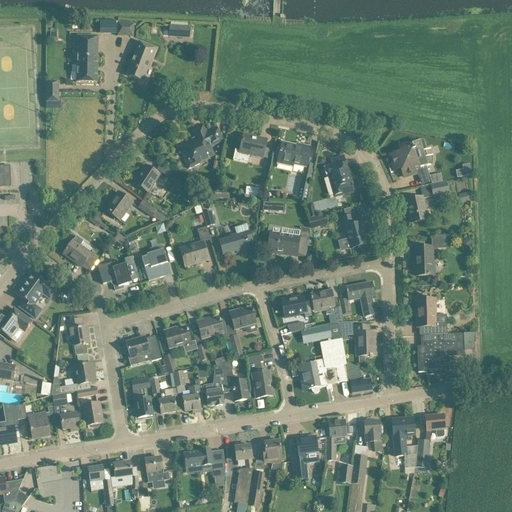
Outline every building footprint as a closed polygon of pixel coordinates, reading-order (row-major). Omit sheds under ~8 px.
[(134,25),(118,23),(117,36),(133,37),(134,25)] [(189,39),(190,27),(177,27),(176,38),(189,39)] [(97,83),(97,37),(74,36),(74,65),(76,65),(76,83),(97,83)] [(139,42),(126,76),(143,82),(156,49),(139,42)] [(58,82),(46,82),(47,102),(59,102),(58,82)] [(213,145),(222,141),(217,128),(207,133),(204,127),(194,132),(199,142),(183,149),(191,165),(211,155),(207,148),(213,145)] [(263,158),(265,149),(267,141),(243,136),(240,151),(236,151),(236,150),(235,150),(233,160),(249,163),(250,156),(263,158)] [(404,178),(414,175),(416,174),(415,170),(428,166),(420,141),(400,148),(401,152),(391,156),(395,168),(400,166),(404,178)] [(314,165),(313,165),(306,164),(309,150),(282,144),(277,165),(292,169),(293,165),(304,168),(298,198),(292,196),(291,201),(305,204),(311,177),(314,165)] [(327,179),(324,180),(328,195),(335,193),(336,195),(342,193),(352,190),(345,165),(343,156),(330,160),(332,165),(324,168),(327,179)] [(0,188),(11,188),(10,166),(0,166),(0,188)] [(160,176),(154,171),(145,166),(133,184),(149,194),(160,176)] [(181,186),(185,179),(173,171),(168,178),(181,186)] [(432,187),(435,199),(449,195),(446,183),(432,187)] [(265,194),(265,198),(268,200),(272,200),(274,198),(274,194),(271,191),(267,192),(265,194)] [(132,203),(126,199),(118,193),(105,211),(120,221),(132,203)] [(461,196),(463,203),(471,201),(470,194),(461,196)] [(411,224),(421,222),(427,220),(423,198),(406,201),(411,224)] [(153,218),(157,212),(143,202),(139,208),(153,218)] [(313,203),(305,205),(308,219),(316,217),(313,203)] [(207,227),(215,225),(211,211),(203,214),(207,227)] [(308,219),(311,229),(327,225),(325,215),(316,217),(308,219)] [(346,231),(348,239),(351,249),(367,244),(361,223),(354,225),(351,216),(338,220),(341,232),(346,231)] [(253,242),(251,235),(250,235),(248,225),(235,228),(236,235),(233,236),(233,238),(219,242),(223,255),(239,250),(240,251),(249,249),(247,243),(253,242)] [(210,239),(207,229),(207,228),(197,230),(200,241),(210,239)] [(300,228),(300,232),(271,228),(269,243),(267,253),(297,257),(298,245),(307,247),(308,240),(311,241),(309,229),(300,228)] [(119,233),(116,237),(114,241),(121,246),(126,239),(119,233)] [(136,235),(126,239),(129,246),(130,246),(136,243),(135,241),(138,240),(136,235)] [(433,276),(432,250),(447,249),(446,240),(446,237),(432,238),(432,248),(414,248),(415,276),(433,276)] [(459,246),(465,252),(474,244),(468,238),(459,246)] [(91,255),(81,248),(73,242),(64,255),(81,268),(91,255)] [(208,261),(205,251),(203,243),(180,250),(185,268),(208,261)] [(147,258),(142,259),(144,268),(145,269),(142,270),(145,280),(148,279),(149,281),(160,278),(164,277),(163,274),(170,272),(167,264),(175,262),(171,248),(163,250),(162,246),(149,249),(151,254),(146,256),(147,258)] [(126,264),(113,268),(111,263),(98,267),(103,285),(110,283),(110,281),(116,279),(116,281),(114,286),(115,291),(124,289),(123,286),(132,284),(126,264)] [(32,274),(16,295),(24,300),(19,308),(36,320),(42,311),(35,306),(43,295),(49,286),(32,274)] [(364,317),(365,317),(374,315),(371,297),(374,297),(371,283),(346,288),(347,291),(346,291),(348,299),(360,296),(364,317)] [(334,309),(333,301),(331,291),(311,295),(314,311),(315,313),(326,311),(326,316),(328,315),(334,314),(336,325),(339,324),(343,323),(340,308),(334,309)] [(295,301),(282,303),(284,317),(304,313),(305,318),(311,317),(308,302),(305,302),(303,297),(295,298),(295,301)] [(417,328),(427,328),(436,327),(435,300),(417,300),(417,310),(418,310),(418,316),(416,316),(417,328)] [(340,302),(342,315),(350,314),(347,301),(340,302)] [(259,319),(255,320),(253,313),(254,313),(253,311),(252,312),(251,308),(237,312),(237,311),(230,313),(235,331),(243,328),(244,331),(246,331),(247,333),(249,332),(249,334),(256,332),(256,330),(257,329),(261,328),(259,319)] [(32,323),(20,314),(14,310),(10,316),(4,311),(0,317),(0,332),(11,340),(19,328),(25,333),(32,323)] [(75,356),(78,356),(87,354),(86,345),(89,344),(87,335),(88,335),(88,333),(87,334),(86,328),(82,328),(81,321),(74,322),(73,316),(62,318),(60,328),(67,327),(69,340),(72,339),(75,356)] [(223,332),(221,323),(220,321),(219,321),(218,318),(205,322),(204,321),(197,323),(202,340),(223,334),(225,340),(229,338),(227,331),(223,332)] [(305,331),(305,330),(304,323),(287,326),(289,334),(290,333),(305,331)] [(339,324),(342,340),(343,344),(345,344),(346,343),(346,342),(347,340),(346,338),(345,337),(344,336),(353,334),(351,323),(344,324),(343,323),(339,324)] [(321,344),(342,340),(339,324),(336,325),(306,331),(305,331),(290,333),(293,348),(304,346),(304,344),(320,342),(321,344)] [(185,354),(197,350),(195,342),(190,343),(187,332),(188,332),(188,330),(187,330),(186,327),(172,331),(172,330),(164,332),(169,349),(183,345),(185,354)] [(361,327),(356,327),(356,341),(358,341),(358,358),(359,368),(365,370),(365,358),(370,358),(372,358),(372,357),(376,357),(375,334),(368,334),(368,327),(361,327)] [(465,352),(465,351),(475,351),(474,337),(475,337),(475,334),(464,334),(437,335),(437,337),(438,346),(432,346),(432,344),(425,344),(425,347),(417,347),(418,373),(426,373),(426,376),(433,375),(433,373),(444,372),(444,355),(456,355),(456,352),(465,352)] [(243,358),(241,352),(237,336),(230,338),(234,354),(236,360),(243,358)] [(145,338),(126,343),(130,358),(128,359),(131,367),(145,363),(143,356),(150,354),(152,361),(152,362),(161,359),(158,347),(157,347),(154,338),(146,340),(145,338)] [(343,345),(343,344),(342,340),(321,344),(324,361),(326,372),(316,373),(319,388),(319,389),(327,388),(327,389),(330,388),(330,386),(347,382),(344,366),(346,366),(345,357),(343,345)] [(211,369),(208,360),(204,346),(197,348),(201,362),(204,371),(211,369)] [(168,374),(169,374),(176,372),(171,355),(164,357),(167,368),(166,368),(168,374)] [(252,376),(255,389),(256,399),(273,396),(269,373),(262,374),(260,363),(263,363),(262,356),(246,358),(250,377),(252,376)] [(304,391),(319,388),(316,373),(326,372),(324,361),(314,362),(315,364),(299,367),(304,391)] [(230,362),(222,363),(223,368),(224,371),(224,373),(224,376),(232,375),(230,362)] [(0,380),(13,382),(16,366),(0,363),(0,380)] [(359,368),(346,364),(346,366),(348,380),(349,379),(350,385),(352,395),(371,392),(369,380),(359,382),(358,378),(361,378),(360,370),(359,370),(359,368)] [(90,365),(75,368),(78,385),(59,388),(57,378),(53,379),(51,396),(76,392),(77,392),(90,390),(89,384),(95,383),(94,374),(92,374),(90,365)] [(206,392),(205,392),(206,397),(208,407),(216,406),(216,407),(222,405),(223,405),(222,395),(227,394),(226,384),(224,376),(224,373),(224,371),(223,368),(217,369),(215,370),(213,390),(206,392)] [(174,375),(176,388),(185,387),(183,374),(174,375)] [(248,400),(247,391),(245,381),(239,382),(238,376),(231,378),(235,403),(248,400)] [(153,395),(160,393),(158,378),(150,379),(153,395)] [(133,391),(143,389),(149,388),(148,380),(132,383),(133,391)] [(51,398),(52,383),(43,382),(41,397),(51,398)] [(201,412),(198,397),(202,397),(200,387),(189,389),(190,397),(183,399),(185,411),(192,410),(193,413),(201,412)] [(167,400),(159,401),(159,405),(161,415),(176,412),(175,402),(174,400),(178,400),(178,399),(178,398),(178,396),(176,388),(172,389),(172,390),(166,391),(167,400)] [(98,396),(96,389),(90,390),(77,392),(78,399),(88,397),(98,396)] [(54,407),(68,405),(66,394),(52,397),(54,407)] [(152,416),(151,406),(155,405),(154,398),(150,398),(135,401),(138,418),(152,416)] [(84,406),(86,417),(87,427),(102,424),(101,416),(100,416),(98,404),(84,406)] [(18,421),(17,417),(15,407),(2,405),(6,427),(0,428),(1,430),(0,430),(0,446),(16,444),(14,428),(19,427),(18,421)] [(18,421),(25,420),(23,406),(15,407),(17,417),(18,421)] [(55,416),(54,407),(48,408),(49,414),(45,414),(46,417),(55,416)] [(76,413),(69,415),(68,409),(61,411),(62,416),(61,416),(63,431),(79,428),(76,413)] [(46,417),(45,414),(45,413),(36,415),(37,421),(30,422),(33,439),(49,436),(48,426),(46,417)] [(415,468),(427,470),(431,431),(436,431),(436,437),(438,438),(443,438),(444,436),(444,430),(444,428),(444,426),(443,416),(426,417),(427,431),(426,431),(425,442),(418,441),(417,451),(417,455),(415,468)] [(413,419),(391,421),(392,431),(393,438),(395,458),(404,457),(405,469),(411,469),(415,468),(417,455),(406,457),(406,456),(406,448),(404,448),(403,437),(415,436),(414,429),(413,419)] [(346,437),(345,432),(344,422),(329,423),(330,438),(327,439),(327,461),(335,461),(336,438),(346,437)] [(382,427),(380,427),(379,422),(364,423),(365,435),(366,444),(374,444),(374,453),(382,452),(380,434),(383,434),(382,427)] [(318,463),(316,447),(315,437),(296,439),(298,456),(292,456),(295,481),(308,479),(306,464),(318,463)] [(281,461),(281,451),(279,442),(264,443),(265,453),(263,453),(264,463),(272,462),(273,464),(271,472),(279,474),(281,461)] [(252,460),(251,456),(250,446),(235,448),(236,462),(245,461),(246,469),(239,470),(234,503),(235,503),(234,511),(246,511),(254,469),(253,469),(252,460)] [(184,455),(186,474),(190,474),(195,473),(198,473),(198,470),(198,468),(211,466),(213,478),(224,477),(225,470),(224,461),(212,462),(210,450),(200,452),(200,453),(184,455)] [(364,486),(367,458),(354,457),(353,467),(352,469),(351,485),(347,511),(360,511),(364,486)] [(161,458),(145,461),(147,474),(148,482),(156,481),(156,483),(170,481),(169,473),(163,474),(163,473),(164,473),(163,472),(161,458)] [(75,460),(35,467),(38,489),(79,482),(75,460)] [(138,498),(138,484),(138,478),(132,478),(132,476),(130,463),(113,465),(116,479),(117,482),(123,481),(124,488),(131,487),(131,491),(132,491),(132,494),(134,494),(135,498),(138,498)] [(352,469),(353,467),(341,466),(339,484),(351,485),(352,469)] [(105,480),(104,477),(103,467),(88,469),(90,482),(92,491),(98,490),(103,490),(106,508),(107,507),(107,511),(115,511),(114,506),(115,506),(113,493),(112,487),(111,482),(105,482),(105,480)] [(264,474),(254,473),(249,507),(259,509),(264,474)] [(5,479),(0,479),(0,494),(14,492),(18,491),(23,480),(5,484),(5,479)] [(139,506),(147,506),(147,499),(147,484),(138,484),(138,498),(139,506)] [(323,498),(317,500),(320,506),(326,503),(323,498)] [(4,504),(1,511),(18,511),(22,507),(14,501),(4,504)]
